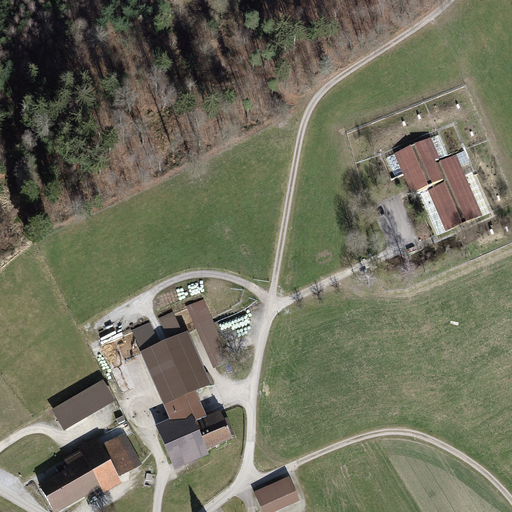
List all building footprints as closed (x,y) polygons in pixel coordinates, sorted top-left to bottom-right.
[(464,151),(441,161),(432,141),(397,156),(414,197),(429,190),(447,232),(483,217),(461,166),(469,163),(464,151)] [(230,359),(204,302),(188,309),(214,366),(230,359)] [(133,335),(118,339),(122,355),(138,351),(133,335)] [(190,336),(143,356),(171,423),(157,429),(176,473),(210,459),(207,453),(232,442),(221,416),(208,422),(196,395),(212,388),(190,336)] [(54,415),(64,433),(116,403),(106,385),(54,415)] [(97,442),(80,451),(82,456),(67,465),(70,472),(40,488),(52,511),(63,511),(103,490),(106,495),(122,487),(119,481),(143,468),(126,437),(102,451),(97,442)] [(255,493),(264,511),(271,511),(299,499),(288,477),(255,493)]
